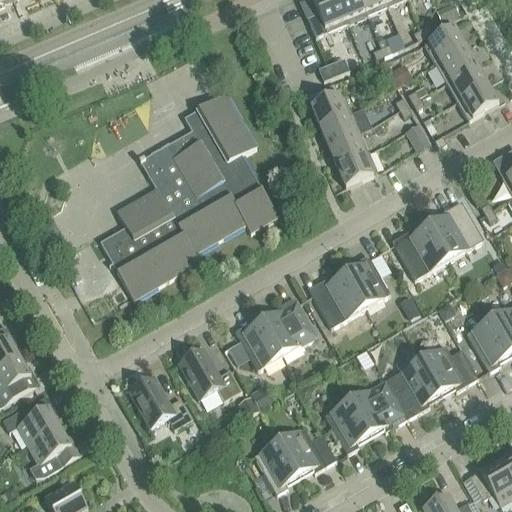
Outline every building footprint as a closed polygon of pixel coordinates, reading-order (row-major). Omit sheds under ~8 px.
[(0,0),(0,6),(4,4),(6,8),(14,5),(12,0),(0,0)] [(316,43),(348,29),(335,0),(326,0),(313,6),(319,19),(308,24),(316,43)] [(368,20),(359,0),(335,0),(348,29),(368,20)] [(359,0),(368,20),(388,12),(382,0),(359,0)] [(382,0),(388,12),(408,3),(406,0),(382,0)] [(455,9),(437,16),(442,30),(461,22),(455,9)] [(421,34),(426,42),(433,38),(429,30),(421,34)] [(425,49),(436,69),(466,51),(455,32),(425,49)] [(426,42),(421,34),(414,38),(418,46),(426,42)] [(381,53),(385,61),(393,58),(389,50),(381,53)] [(447,88),(477,70),(466,51),(436,69),(447,88)] [(385,61),(381,53),(373,56),(377,65),(385,61)] [(345,63),(319,74),(324,86),(350,76),(345,63)] [(402,70),(389,78),(397,91),(410,84),(402,70)] [(457,106),(488,89),(477,70),(447,88),(457,106)] [(334,89),(326,92),(330,100),(338,97),(334,89)] [(457,106),(469,126),(499,108),(488,89),(457,106)] [(424,91),(416,96),(421,103),(428,99),(424,91)] [(326,92),(308,99),(313,111),(331,103),(330,100),(326,92)] [(413,108),(421,103),(416,96),(409,100),(413,108)] [(353,118),(344,97),(331,103),(313,111),(311,111),(320,132),(353,118)] [(226,99),(184,123),(192,136),(145,163),(144,163),(140,165),(141,169),(142,168),(157,195),(118,217),(126,232),(100,247),(134,305),(200,267),(195,258),(246,229),(251,237),(278,222),(242,160),(257,152),(226,99)] [(400,115),(408,111),(404,103),(396,108),(400,115)] [(421,103),(413,108),(417,115),(425,111),(421,103)] [(408,111),(400,115),(405,123),(412,118),(408,111)] [(329,152),(361,138),(372,133),(364,113),(353,118),(320,132),(329,152)] [(419,129),(406,137),(418,156),(422,153),(430,149),(430,148),(419,129)] [(361,138),(329,152),(337,172),(370,158),(361,138)] [(443,141),(435,146),(440,153),(447,149),(443,141)] [(430,149),(422,153),(427,161),(434,156),(430,149)] [(511,156),(497,165),(502,174),(511,168),(511,156)] [(337,172),(346,193),(378,179),(370,158),(337,172)] [(511,201),(511,178),(502,184),(511,201)] [(429,231),(449,265),(484,245),(462,207),(440,219),(442,223),(429,231)] [(486,220),(493,216),(489,208),(481,213),(486,220)] [(493,216),(486,220),(490,228),(498,223),(493,216)] [(449,265),(429,231),(416,238),(414,234),(392,247),(415,285),(449,265)] [(346,279),(366,313),(391,299),(368,260),(357,267),(359,271),(346,279)] [(503,264),(492,271),(497,279),(508,272),(503,264)] [(366,313),(346,279),(333,286),(330,282),(309,294),(331,333),(366,313)] [(487,287),(476,293),(483,303),(493,297),(487,287)] [(416,290),(406,296),(414,311),(424,306),(416,290)] [(263,327),(283,362),(317,341),(295,303),(273,315),(276,319),(263,327)] [(450,308),(440,314),(446,324),(456,319),(450,308)] [(511,313),(492,325),(511,359),(511,313)] [(438,314),(430,319),(437,330),(445,326),(438,314)] [(511,359),(492,325),(467,339),(489,378),(501,371),(499,367),(511,359)] [(283,362),(263,327),(250,334),(247,330),(235,337),(258,376),(283,362)] [(0,373),(20,362),(9,343),(12,341),(6,330),(0,333),(0,373)] [(479,384),(462,354),(451,360),(446,351),(421,366),(441,400),(454,393),(457,397),(479,384)] [(180,369),(200,404),(217,394),(224,407),(242,396),(230,375),(220,381),(204,354),(180,369)] [(0,373),(0,413),(41,391),(35,380),(31,382),(20,362),(0,373)] [(441,400),(421,366),(386,386),(408,425),(430,412),(428,408),(441,400)] [(130,398),(150,433),(167,423),(175,435),(193,424),(181,404),(171,410),(155,383),(130,398)] [(408,425),(386,386),(350,406),(370,441),(383,434),(386,438),(408,425)] [(265,390),(251,398),(260,414),(274,407),(265,390)] [(309,390),(298,395),(304,405),(314,400),(309,390)] [(3,426),(10,437),(17,433),(28,452),(61,433),(50,413),(53,412),(47,401),(3,426)] [(251,402),(239,409),(247,422),(259,415),(251,402)] [(370,441),(350,406),(326,421),(348,459),(360,453),(357,448),(370,441)] [(28,452),(39,470),(31,474),(35,482),(45,482),(81,461),(75,450),(72,452),(61,433),(28,452)] [(233,433),(225,438),(231,448),(239,444),(233,433)] [(337,466),(322,440),(312,446),(304,433),(280,447),(299,482),(313,474),(315,478),(337,466)] [(206,437),(196,443),(201,450),(210,445),(206,437)] [(299,482),(280,447),(255,461),(277,500),(289,493),(286,489),(299,482)] [(511,486),(511,461),(501,468),(511,486)] [(511,504),(511,486),(501,468),(482,479),(480,476),(469,482),(483,505),(493,499),(500,511),(511,504)] [(87,511),(74,487),(45,504),(49,511),(87,511)] [(14,491),(5,496),(10,505),(19,500),(14,491)] [(424,511),(469,511),(468,511),(456,511),(448,499),(437,505),(424,511)]
